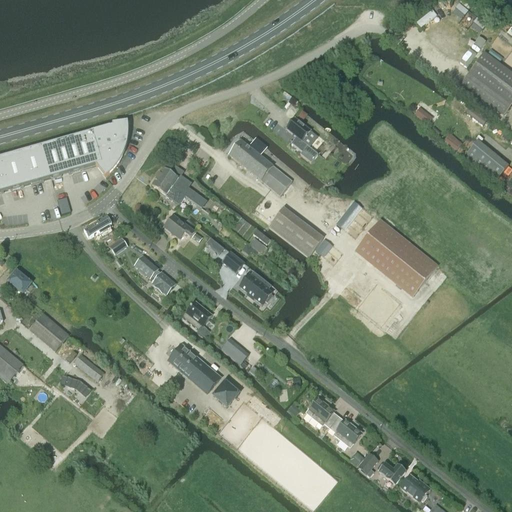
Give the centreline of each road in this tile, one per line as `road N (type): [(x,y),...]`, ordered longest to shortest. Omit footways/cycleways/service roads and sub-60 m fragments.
road 1 (unclassified): [(486,511),(104,203)]
road 2 (primary): [(313,0),(188,75),(0,137)]
road 3 (unclassified): [(261,0),(155,68),(0,116)]
road 4 (track): [(511,131),(388,34)]
